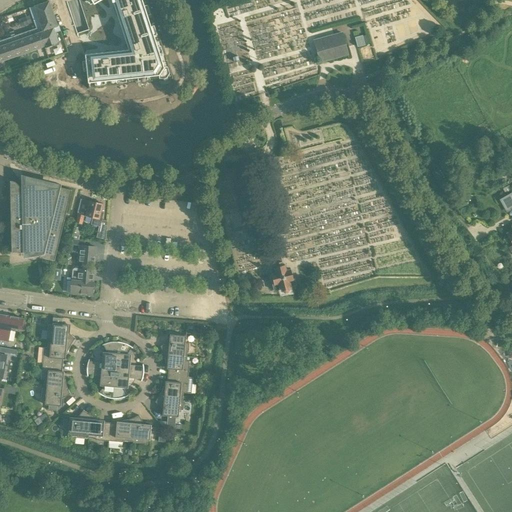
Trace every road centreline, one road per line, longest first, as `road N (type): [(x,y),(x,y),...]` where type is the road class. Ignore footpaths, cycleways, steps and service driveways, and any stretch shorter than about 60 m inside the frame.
road 1 (tertiary): [(511,312),(487,304),(466,284),(371,114),(346,96),(323,94),(273,112),(177,186),(120,184)]
road 2 (residential): [(108,333),(84,348),(76,376),(89,401),(116,411),(142,400),(155,375),(146,348),(122,333)]
road 3 (track): [(356,87),(375,86),(390,97),(438,189),(472,229)]
road 4 (residential): [(108,311),(120,184)]
road 5 (tertiary): [(120,184),(33,167),(6,149)]
